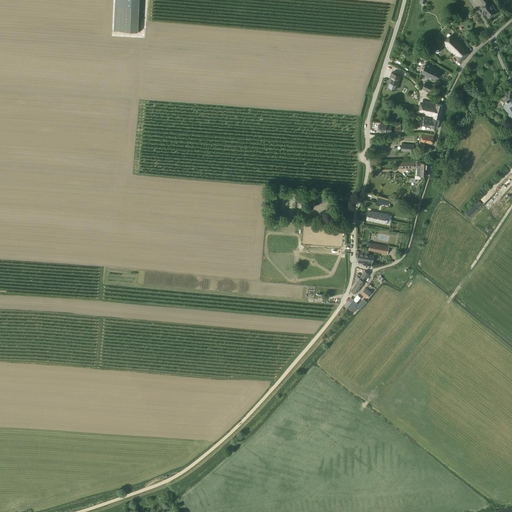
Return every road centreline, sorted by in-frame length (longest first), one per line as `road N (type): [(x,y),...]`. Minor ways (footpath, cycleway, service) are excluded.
road 1 (track): [(79,511),(185,470),(250,412),(336,312)]
road 2 (unclassified): [(353,265),(372,270),(406,251),(453,83),(477,47),(511,19)]
road 3 (unclassified): [(404,0),(368,123),(353,265)]
